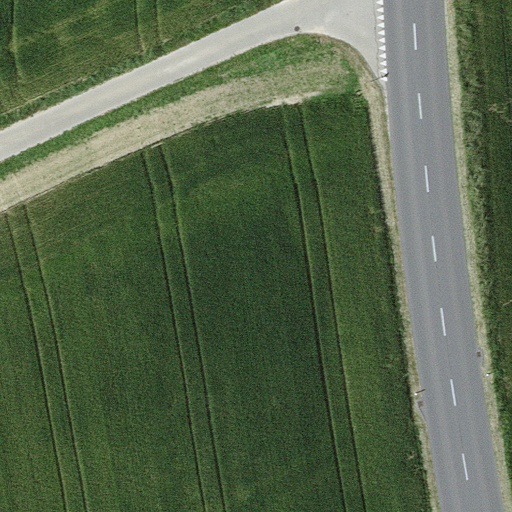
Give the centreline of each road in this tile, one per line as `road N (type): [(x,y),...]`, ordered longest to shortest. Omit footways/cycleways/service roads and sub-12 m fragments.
road 1 (secondary): [(474,511),(441,282),(416,0)]
road 2 (track): [(0,144),(282,12),(352,0)]
